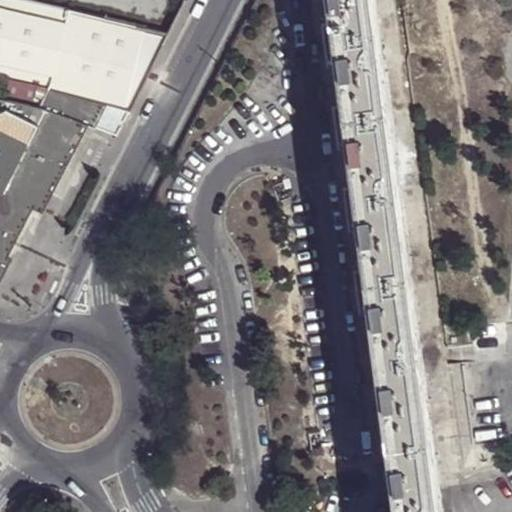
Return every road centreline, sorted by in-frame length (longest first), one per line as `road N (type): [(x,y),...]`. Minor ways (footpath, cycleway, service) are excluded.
road 1 (residential): [(99,232),(222,0)]
road 2 (residential): [(130,368),(104,298),(99,232)]
